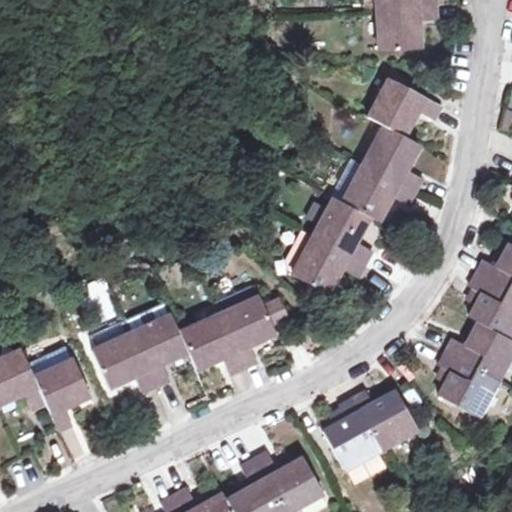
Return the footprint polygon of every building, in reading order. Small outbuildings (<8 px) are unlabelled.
[(374,0),(378,51),(418,49),(416,20),(436,19),(435,0),(374,0)] [(354,243),(368,216),(376,220),(389,195),(407,204),(420,179),(404,169),(418,144),(402,136),(416,111),(432,120),(439,107),(388,79),(367,117),(382,125),(361,164),(341,201),(332,197),(311,236),(291,272),(290,274),(327,294),(340,268),(357,277),(371,252),(354,243)] [(330,194),(341,201),(361,164),(350,158),(330,194)] [(287,270),(291,272),(311,236),(300,230),(283,260),(287,270)] [(475,306),(468,318),(475,322),(464,346),(452,340),(437,367),(443,370),(437,381),(444,385),(437,397),(474,416),(511,346),(511,342),(506,339),(511,328),(511,246),(508,244),(496,268),(483,261),(469,287),(473,290),(467,302),(475,306)] [(214,302),(221,314),(258,297),(252,286),(214,302)] [(221,314),(179,333),(171,314),(91,351),(107,388),(133,377),(141,393),(169,381),(161,364),(187,352),(195,369),(221,358),(229,374),(256,362),(248,345),(274,334),(270,325),(288,317),(279,299),(262,306),(258,297),(221,314)] [(31,410),(45,404),(57,431),(71,425),(63,407),(88,395),(72,359),(33,377),(21,350),(0,359),(0,403),(23,393),(31,410)] [(344,468),(375,451),(414,429),(394,393),(371,405),(364,391),(338,406),(341,412),(330,417),(334,425),(322,431),(342,469),(344,468)] [(384,465),(375,451),(344,468),(352,483),(384,465)] [(166,511),(287,511),(321,494),(302,459),(277,472),(269,456),(243,470),(252,486),(225,500),(222,495),(198,508),(189,492),(163,506),(166,511)]
